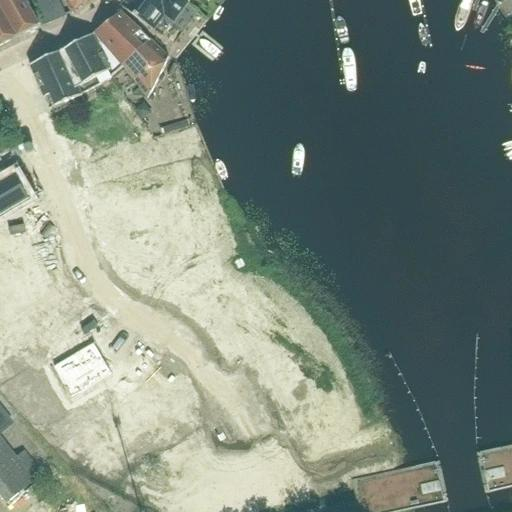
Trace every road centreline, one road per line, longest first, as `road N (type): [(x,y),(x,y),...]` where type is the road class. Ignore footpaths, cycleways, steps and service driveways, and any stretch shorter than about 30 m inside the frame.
road 1 (residential): [(250,452),(199,356),(172,328),(130,319),(92,278),(8,61)]
road 2 (residential): [(8,61),(113,0)]
